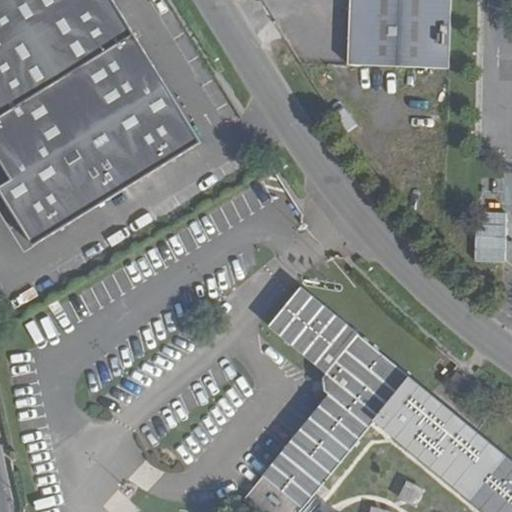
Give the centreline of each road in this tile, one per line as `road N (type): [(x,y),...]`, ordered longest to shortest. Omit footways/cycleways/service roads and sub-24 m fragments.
road 1 (unclassified): [(511,362),(414,283),(356,220),(209,0)]
road 2 (unknown): [(310,253),(284,234),(251,236),(79,346),(71,369),(77,388),(122,434)]
road 3 (unknown): [(237,323),(266,364),(271,392),(190,476),(162,474),(122,434)]
road 4 (unknown): [(237,323),(122,434)]
